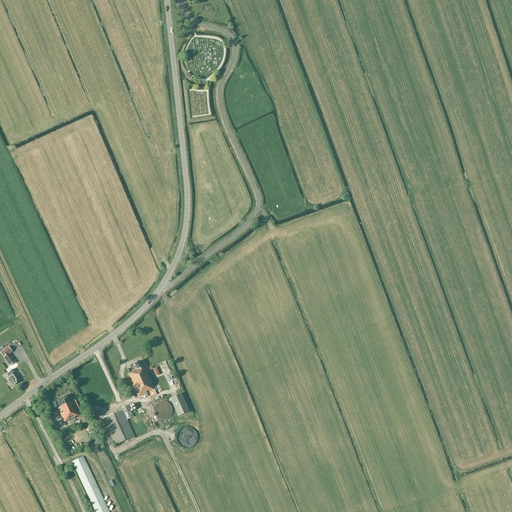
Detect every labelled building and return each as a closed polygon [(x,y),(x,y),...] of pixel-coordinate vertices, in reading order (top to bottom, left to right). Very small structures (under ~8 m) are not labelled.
[(9,354),(3,358),(9,366),(15,362),(9,354)] [(142,368),(142,367),(139,361),(134,364),(137,370),(132,372),(132,373),(128,374),(138,397),(139,397),(140,400),(148,397),(149,398),(156,395),(156,394),(166,389),(163,383),(158,385),(153,387),(144,367),(142,368)] [(17,381),(12,374),(16,371),(14,368),(6,374),(8,377),(6,379),(8,381),(10,381),(13,385),(14,385),(15,385),(16,384),(16,383),(17,382),(16,381),(17,381)] [(70,400),(68,394),(55,401),(58,408),(72,402),(71,400),(70,400)] [(189,412),(181,394),(170,399),(178,417),(189,412)] [(82,411),(76,400),(72,402),(58,408),(57,409),(64,422),(79,415),(78,413),(82,411)] [(154,410),(154,411),(154,412),(154,413),(155,414),(155,415),(155,416),(156,417),(157,418),(158,418),(158,419),(159,419),(160,420),(161,420),(162,420),(163,420),(164,420),(165,420),(166,419),(167,419),(168,418),(169,418),(169,417),(170,416),(171,416),(171,415),(171,414),(172,413),(172,412),(172,411),(172,410),(172,409),(171,408),(171,407),(171,406),(170,406),(170,405),(169,404),(168,404),(168,403),(167,403),(166,403),(165,402),(164,402),(163,402),(162,402),(161,402),(160,402),(160,403),(159,403),(158,404),(157,404),(156,405),(155,406),(155,407),(154,408),(154,409),(154,410)] [(121,408),(122,410),(103,419),(114,445),(134,436),(127,420),(133,417),(128,405),(121,408)] [(108,511),(83,457),(72,462),(95,511),(108,511)]
